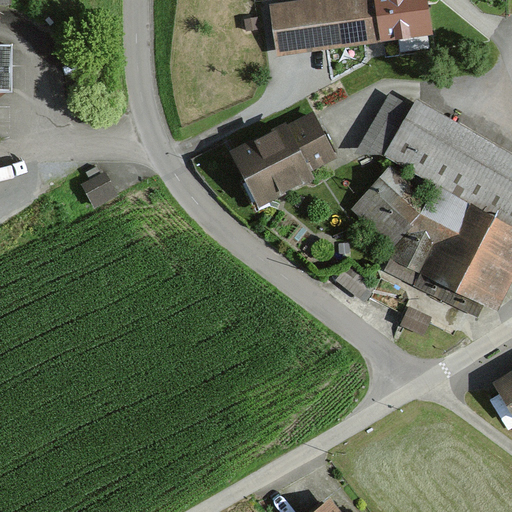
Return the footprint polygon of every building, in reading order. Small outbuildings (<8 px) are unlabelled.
[(426,0),(304,0),(269,5),(276,55),(431,35),(426,0)] [(435,183),(424,203),(389,170),(352,210),(390,244),(418,214),(394,258),(496,313),(511,282),(511,152),(415,101),(385,156),(435,183)] [(314,109),(227,152),(256,209),(343,165),(314,109)] [(106,177),(86,188),(94,205),(115,194),(106,177)] [(415,298),(403,323),(429,335),(440,310),(415,298)] [(511,379),(493,392),(511,421),(511,379)] [(337,511),(330,503),(320,511),(337,511)]
